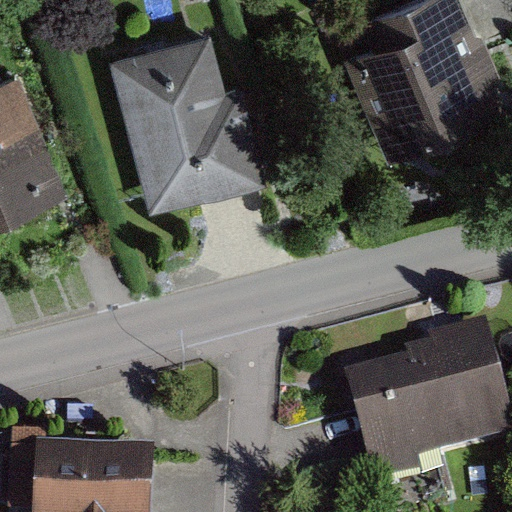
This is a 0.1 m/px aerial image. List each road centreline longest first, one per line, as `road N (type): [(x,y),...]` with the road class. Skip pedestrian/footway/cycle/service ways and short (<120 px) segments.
road 1 (residential): [(511,235),(253,301)]
road 2 (residential): [(253,301),(0,368)]
road 3 (residential): [(253,301),(248,511)]
